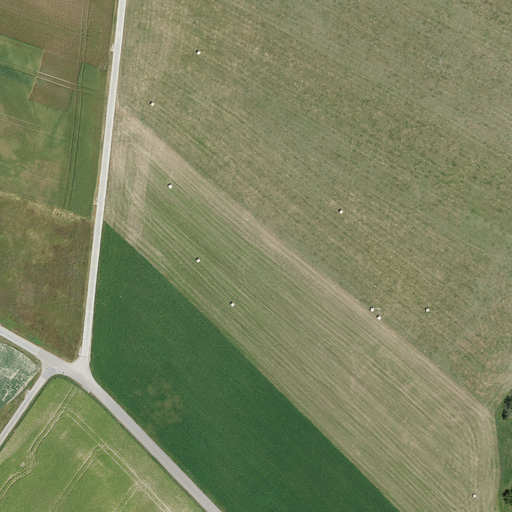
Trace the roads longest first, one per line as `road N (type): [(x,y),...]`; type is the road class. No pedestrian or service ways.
road 1 (track): [(121,0),(78,381)]
road 2 (residential): [(213,511),(53,365)]
